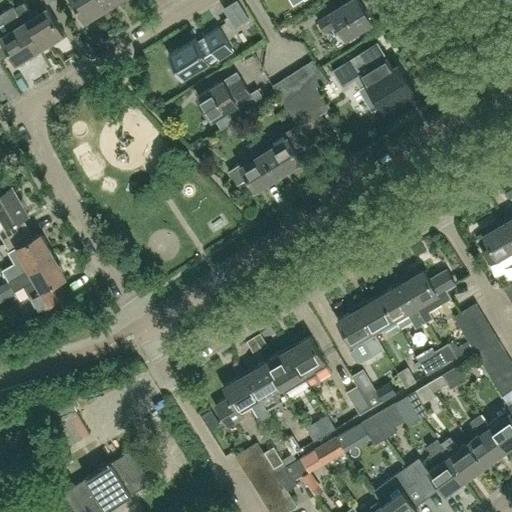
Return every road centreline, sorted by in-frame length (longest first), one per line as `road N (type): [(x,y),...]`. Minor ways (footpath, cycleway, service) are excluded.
road 1 (residential): [(146,329),(31,126),(38,106),(209,0)]
road 2 (residential): [(508,85),(146,329)]
road 3 (residential): [(170,365),(441,212)]
road 4 (residential): [(249,511),(170,365)]
road 5 (residential): [(511,331),(441,212)]
